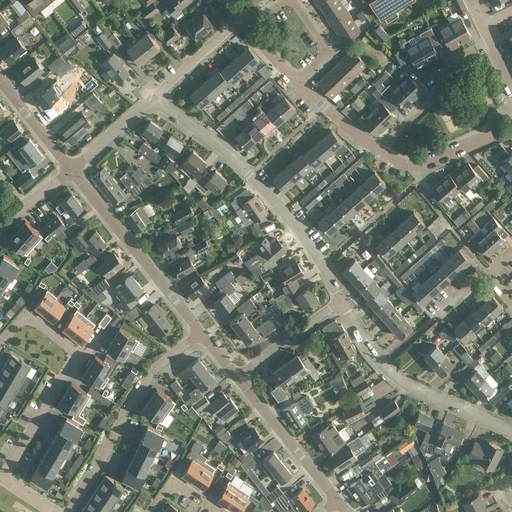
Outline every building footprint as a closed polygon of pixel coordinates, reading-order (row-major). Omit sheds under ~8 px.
[(34,17),(48,5),(43,0),(27,0),(29,2),(25,6),(34,17)] [(84,8),(77,0),(68,0),(78,12),(84,8)] [(154,0),(149,4),(140,12),(149,22),(147,20),(159,10),(158,9),(166,3),(163,0),(154,0)] [(140,11),(140,12),(149,4),(154,0),(140,0),(146,7),(140,11)] [(179,9),(189,0),(169,0),(165,4),(175,16),(178,20),(183,15),(181,12),(179,9)] [(320,0),(316,3),(323,13),(340,1),(339,0),(320,0)] [(368,0),(381,18),(384,15),(385,17),(384,17),(387,21),(398,14),(395,10),(394,11),(393,9),(406,0),(368,0)] [(452,0),(459,13),(467,9),(462,0),(452,0)] [(323,13),(330,23),(347,11),(340,1),(323,13)] [(20,23),(11,30),(30,16),(26,10),(17,18),(20,23)] [(30,16),(11,30),(11,31),(16,38),(27,29),(26,29),(35,22),(26,10),(30,16)] [(330,23),(337,33),(354,21),(347,11),(330,23)] [(144,27),(149,22),(140,12),(135,16),(144,27)] [(200,17),(197,14),(185,25),(196,39),(213,26),(203,14),(200,17)] [(459,18),(449,24),(460,43),(470,37),(459,18)] [(337,33),(343,43),(360,31),(354,21),(337,33)] [(442,35),(447,45),(450,49),(460,43),(449,24),(440,29),(436,23),(430,27),(430,28),(436,38),(442,35)] [(388,34),(378,25),(371,32),(381,42),(388,34)] [(168,46),(180,36),(172,26),(160,36),(168,46)] [(74,27),(70,30),(75,35),(79,32),(74,27)] [(423,40),(417,43),(427,61),(437,55),(430,41),(436,38),(430,28),(419,34),(423,40)] [(103,32),(113,44),(116,48),(122,44),(113,33),(112,34),(110,31),(108,33),(106,29),(103,32)] [(113,44),(103,32),(95,38),(105,50),(113,44)] [(147,33),(137,41),(149,56),(159,48),(147,33)] [(25,50),(15,37),(0,48),(0,52),(8,63),(25,50)] [(61,38),(55,43),(60,49),(66,44),(61,38)] [(366,44),(358,38),(352,45),(360,51),(366,44)] [(406,49),(416,67),(427,61),(417,43),(411,46),(408,40),(403,43),(406,49)] [(139,64),(149,56),(137,41),(127,49),(139,64)] [(67,46),(61,50),(66,56),(71,51),(67,46)] [(248,47),(239,55),(250,67),(253,71),(257,67),(254,63),(259,59),(248,47)] [(352,50),(343,58),(358,73),(367,65),(352,50)] [(412,71),(406,64),(403,61),(398,51),(391,55),(397,65),(403,71),(408,76),(412,71)] [(113,54),(100,64),(106,71),(101,75),(107,82),(114,77),(118,81),(128,73),(121,64),(124,62),(121,57),(118,60),(113,54)] [(239,55),(229,64),(240,76),(250,67),(239,55)] [(42,70),(33,58),(16,72),(25,84),(42,70)] [(55,70),(63,64),(57,58),(48,66),(53,72),(55,70)] [(343,58),(335,67),(349,82),(358,73),(343,58)] [(63,64),(55,70),(60,76),(73,66),(68,59),(66,61),(63,64)] [(231,84),(240,76),(229,64),(220,72),(229,82),(231,84)] [(377,64),(374,67),(380,73),(383,70),(377,64)] [(335,67),(326,75),(340,90),(349,82),(335,67)] [(209,79),(219,90),(229,82),(220,72),(219,70),(218,70),(209,79)] [(266,79),(272,74),(269,70),(262,75),(266,79)] [(404,79),(399,85),(413,99),(422,90),(408,76),(403,71),(399,75),(404,79)] [(326,75),(317,84),(331,99),(340,90),(326,75)] [(256,88),(263,82),(259,78),(253,84),(256,88)] [(356,83),(361,88),(366,82),(362,78),(356,83)] [(209,79),(200,87),(210,99),(219,90),(209,79)] [(269,80),(263,85),(266,89),(272,84),(269,80)] [(355,94),(361,88),(356,83),(350,89),(355,94)] [(404,108),(413,99),(399,85),(394,89),(389,84),(381,93),(388,100),(389,102),(393,97),(404,108)] [(200,87),(190,95),(201,107),(210,99),(200,87)] [(253,90),(250,87),(244,92),(247,96),(253,90)] [(381,103),(371,111),(385,126),(395,117),(383,105),(388,100),(381,93),(376,89),(372,93),(381,103)] [(257,91),(250,97),(254,100),(260,95),(257,91)] [(102,103),(93,93),(84,100),(93,111),(102,103)] [(238,104),(244,99),(241,95),(234,101),(238,104)] [(285,117),(295,109),(284,97),(275,105),(285,117)] [(357,97),(351,103),(358,111),(365,104),(357,97)] [(247,99),(241,105),(244,109),(247,112),(253,106),(247,99)] [(231,103),(225,109),(228,112),(229,112),(235,107),(231,103)] [(241,105),(232,114),(235,117),(244,109),(241,105)] [(275,105),(265,114),(263,112),(274,124),(274,123),(276,126),(285,117),(275,105)] [(61,131),(72,143),(98,121),(88,109),(61,131)] [(220,120),(225,115),(222,111),(216,117),(220,120)] [(376,135),(385,126),(371,111),(367,116),(364,113),(358,119),(366,127),(367,125),(376,135)] [(265,132),(274,124),(263,112),(254,120),(265,132)] [(226,125),(235,117),(232,114),(223,122),(226,125)] [(254,120),(245,128),(255,140),(265,132),(254,120)] [(6,136),(11,142),(23,132),(14,121),(0,132),(0,137),(1,140),(6,136)] [(152,141),(157,144),(163,137),(158,134),(161,130),(150,122),(143,132),(141,135),(147,140),(150,136),(154,139),(152,141)] [(246,149),(255,140),(245,128),(235,137),(246,149)] [(331,131),(322,139),(332,151),(337,156),(346,148),(341,143),(331,131)] [(165,139),(163,137),(157,144),(162,148),(164,146),(168,149),(166,152),(172,157),(182,143),(170,136),(169,137),(167,136),(165,139)] [(322,139),(312,147),(323,159),(332,151),(322,139)] [(30,165),(42,156),(29,140),(18,149),(30,165)] [(137,150),(148,158),(153,150),(143,143),(137,150)] [(312,147),(303,156),(311,166),(313,168),(323,159),(312,147)] [(14,148),(0,156),(0,163),(4,169),(21,158),(14,148)] [(495,158),(507,171),(511,166),(511,152),(509,155),(505,150),(495,158)] [(188,194),(195,186),(199,181),(203,176),(197,171),(205,162),(193,152),(179,168),(190,177),(186,182),(187,183),(183,187),(188,194)] [(301,154),(292,162),(302,174),(311,166),(303,156),(301,154)] [(355,157),(352,154),(346,160),(349,163),(355,157)] [(163,158),(158,165),(169,172),(176,162),(165,155),(163,158)] [(364,160),(361,157),(355,162),(358,166),(364,160)] [(302,174),(292,162),(282,171),(293,182),(302,174)] [(338,167),(336,168),(339,172),(346,166),(342,162),(338,167)] [(484,182),(489,178),(477,164),(472,169),(468,163),(460,171),(473,185),(481,178),(484,182)] [(23,176),(29,183),(41,173),(36,166),(23,176)] [(91,177),(104,194),(110,189),(112,192),(118,186),(103,167),(91,177)] [(126,186),(128,184),(132,189),(143,180),(134,170),(134,171),(131,167),(125,172),(126,173),(119,178),(126,186)] [(158,177),(162,173),(158,168),(154,173),(158,177)] [(345,177),(351,171),(348,168),(342,173),(345,177)] [(203,176),(199,181),(195,186),(204,193),(209,187),(216,192),(226,180),(215,171),(210,177),(206,173),(203,176)] [(273,179),(279,186),(283,191),(293,182),(282,171),(273,179)] [(337,174),(333,171),(327,176),(330,180),(337,174)] [(477,190),(473,185),(460,171),(452,178),(451,178),(461,189),(460,189),(464,193),(469,189),(473,193),(477,190)] [(374,172),(365,180),(376,193),(385,184),(374,172)] [(343,179),(345,177),(342,173),(333,182),(336,185),(343,179)] [(448,174),(440,182),(453,196),(458,202),(462,199),(456,193),(457,192),(460,189),(461,189),(451,178),(452,178),(448,174)] [(367,201),(376,193),(365,180),(362,177),(358,181),(360,184),(356,189),(367,201)] [(324,179),(314,188),(318,191),(327,182),(324,179)] [(126,186),(130,191),(131,189),(136,195),(147,186),(143,180),(132,189),(128,184),(126,186)] [(336,185),(333,182),(323,190),(327,193),(336,185)] [(445,203),(453,196),(440,182),(431,189),(436,194),(432,198),(444,211),(449,207),(445,203)] [(125,195),(118,186),(112,192),(110,189),(104,194),(113,204),(125,195)] [(314,188),(308,193),(311,197),(318,191),(314,188)] [(242,194),(242,193),(237,196),(233,199),(237,203),(235,204),(238,208),(239,207),(240,209),(243,206),(254,221),(267,212),(255,195),(254,195),(250,189),(242,194)] [(357,209),(367,201),(356,189),(346,197),(357,209)] [(325,195),(322,191),(314,198),(318,202),(325,195)] [(56,207),(60,213),(67,208),(72,215),(81,207),(71,194),(62,202),(56,207)] [(303,205),(308,200),(305,196),(299,201),(303,205)] [(203,210),(210,206),(203,197),(196,202),(203,210)] [(348,217),(357,209),(346,197),(337,205),(348,217)] [(220,210),(226,206),(222,199),(210,207),(218,218),(223,214),(220,210)] [(311,201),(305,207),(308,210),(314,205),(311,201)] [(494,206),(490,201),(483,207),(487,212),(494,206)] [(334,208),(328,213),(338,224),(339,226),(348,217),(337,205),(334,202),(330,205),(334,208)] [(146,225),(146,224),(145,223),(149,220),(147,218),(155,213),(149,203),(141,207),(140,206),(125,216),(135,232),(146,225)] [(177,223),(194,214),(189,205),(172,215),(177,223)] [(473,214),(478,209),(475,206),(470,211),(473,214)] [(453,220),(458,226),(471,216),(466,210),(453,220)] [(413,212),(404,221),(414,233),(424,225),(413,212)] [(329,234),(339,226),(338,224),(328,213),(318,222),(329,234)] [(57,216),(46,224),(45,225),(53,235),(65,225),(57,216)] [(70,216),(65,220),(68,225),(73,220),(70,216)] [(484,234),(496,248),(505,241),(496,231),(501,227),(493,218),(483,226),(487,230),(484,234)] [(188,219),(177,225),(183,235),(194,229),(188,219)] [(470,219),(465,223),(471,229),(476,225),(470,219)] [(34,246),(43,237),(25,221),(17,231),(34,246)] [(404,221),(394,229),(405,241),(414,233),(404,221)] [(426,227),(427,227),(434,235),(435,237),(435,236),(440,232),(432,222),(426,227)] [(488,256),(496,248),(484,234),(476,225),(471,229),(474,234),(466,241),(475,250),(479,246),(488,256)] [(258,227),(252,231),(256,236),(262,233),(258,227)] [(84,245),(91,255),(92,254),(105,243),(95,231),(90,235),(84,228),(70,240),(78,250),(84,245)] [(394,229),(385,237),(395,250),(405,241),(394,229)] [(9,240),(26,255),(34,246),(17,231),(9,240)] [(55,237),(60,242),(67,236),(62,231),(55,237)] [(170,237),(157,244),(164,256),(182,246),(177,238),(175,234),(170,237)] [(431,238),(424,244),(427,247),(437,238),(435,236),(435,237),(434,235),(431,238)] [(395,250),(385,237),(375,246),(386,258),(395,250)] [(205,239),(195,245),(199,252),(209,246),(205,239)] [(248,260),(260,274),(266,270),(262,264),(263,262),(270,257),(273,260),(285,249),(276,239),(263,250),(264,251),(259,255),(258,254),(248,260)] [(228,253),(235,252),(233,242),(226,244),(228,253)] [(417,256),(427,247),(424,244),(414,252),(417,256)] [(436,244),(427,252),(430,256),(436,250),(438,252),(441,249),(436,244)] [(377,256),(369,246),(366,249),(374,259),(377,256)] [(449,258),(460,270),(469,262),(458,249),(449,258)] [(414,252),(405,261),(408,264),(417,256),(414,252)] [(427,252),(417,260),(421,264),(430,256),(427,252)] [(113,254),(98,266),(107,277),(113,272),(116,270),(122,264),(113,254)] [(178,278),(195,269),(191,262),(196,259),(193,254),(180,261),(171,266),(178,278)] [(4,256),(0,261),(0,268),(11,276),(18,266),(4,256)] [(377,256),(374,259),(379,265),(383,262),(377,256)] [(450,278),(460,270),(449,258),(440,266),(450,278)] [(84,259),(74,267),(79,274),(90,265),(85,260),(84,259)] [(255,277),(260,274),(248,260),(243,263),(248,268),(255,277)] [(363,269),(355,260),(342,271),(351,280),(363,269)] [(417,260),(408,269),(411,272),(421,264),(417,260)] [(281,271),(279,272),(285,281),(280,284),(285,292),(281,295),(283,298),(283,297),(286,295),(299,286),(295,279),(303,274),(302,271),(304,270),(300,262),(297,264),(296,261),(287,267),(286,264),(279,268),(281,271)] [(397,274),(408,264),(405,261),(394,270),(397,274)] [(385,265),(382,268),(387,275),(391,271),(385,265)] [(440,266),(430,275),(441,287),(450,278),(440,266)] [(0,268),(0,282),(5,285),(11,276),(0,268)] [(371,278),(363,269),(351,280),(359,290),(371,278)] [(408,269),(399,276),(403,280),(411,272),(408,269)] [(230,281),(235,277),(230,271),(224,275),(215,283),(220,289),(222,288),(230,281)] [(245,271),(235,278),(240,284),(250,277),(245,271)] [(209,287),(199,274),(183,287),(193,300),(209,287)] [(142,288),(131,275),(115,287),(124,299),(118,304),(124,311),(135,302),(131,296),(134,293),(135,294),(142,288)] [(393,275),(390,278),(395,285),(399,281),(393,275)] [(441,287),(430,275),(421,283),(432,295),(441,287)] [(93,298),(109,285),(104,278),(92,288),(91,286),(84,292),(93,298)] [(380,288),(371,278),(359,290),(367,298),(365,300),(366,300),(380,288)] [(225,292),(215,300),(213,302),(222,313),(234,304),(228,296),(236,290),(230,282),(230,281),(222,288),(225,292)] [(432,295),(421,283),(411,291),(422,303),(432,295)] [(398,287),(403,294),(407,291),(402,284),(398,287)] [(294,290),(287,295),(286,295),(283,297),(283,298),(289,307),(300,300),(306,309),(319,300),(310,287),(297,295),(294,290)] [(366,300),(374,310),(386,299),(378,290),(380,288),(366,300)] [(35,306),(44,313),(55,299),(57,297),(47,290),(35,306)] [(410,294),(403,300),(407,305),(412,303),(415,300),(410,294)] [(481,304),(492,316),(502,307),(491,295),(481,304)] [(230,322),(238,332),(250,322),(245,316),(256,307),(249,298),(240,305),(237,308),(241,313),(230,322)] [(283,298),(276,302),(284,313),(290,309),(283,298)] [(55,299),(44,313),(53,320),(64,306),(55,299)] [(374,310),(382,319),(394,308),(386,299),(374,310)] [(276,304),(271,308),(276,314),(281,310),(276,304)] [(424,310),(418,304),(415,307),(420,313),(424,310)] [(492,316),(481,304),(472,313),(483,325),(492,316)] [(158,336),(171,326),(154,305),(142,315),(138,319),(144,328),(149,324),(158,336)] [(129,322),(141,313),(136,307),(123,317),(129,322)] [(382,319),(390,328),(402,317),(394,308),(382,319)] [(63,328),(72,335),(86,317),(77,309),(63,328)] [(112,317),(109,320),(115,324),(121,316),(116,312),(112,317)] [(106,313),(98,323),(104,327),(109,320),(112,317),(106,313)] [(474,333),(483,325),(472,313),(463,321),(474,333)] [(279,319),(283,325),(290,319),(286,314),(279,319)] [(250,322),(238,332),(245,342),(260,331),(265,336),(279,325),(272,316),(256,329),(250,322)] [(86,317),(72,335),(81,342),(96,324),(86,317)] [(411,327),(402,317),(390,328),(399,337),(411,327)] [(511,317),(502,327),(505,331),(511,324),(511,317)] [(336,349),(350,341),(341,325),(338,326),(335,321),(321,329),(325,335),(334,330),(337,336),(330,340),(336,349)] [(474,333),(463,321),(453,329),(464,341),(474,333)] [(452,342),(456,338),(445,327),(438,334),(443,339),(447,336),(452,342)] [(496,339),(505,331),(502,327),(493,335),(496,339)] [(139,341),(120,329),(113,339),(129,348),(129,349),(133,351),(139,341)] [(487,347),(496,339),(493,335),(483,344),(487,347)] [(113,339),(107,349),(123,359),(129,349),(129,348),(113,339)] [(356,350),(350,341),(336,349),(341,358),(356,350)] [(481,352),(487,347),(483,344),(478,349),(481,352)] [(423,356),(432,365),(444,355),(435,345),(423,356)] [(493,354),(498,360),(502,357),(496,351),(493,354)] [(473,359),(466,352),(462,355),(469,362),(473,359)] [(498,360),(493,354),(489,357),(495,363),(498,360)] [(31,367),(11,355),(5,365),(25,377),(26,375),(31,367)] [(296,379),(308,370),(313,378),(319,373),(310,361),(305,365),(297,355),(285,364),(296,379)] [(440,375),(452,364),(444,355),(432,365),(440,375)] [(111,365),(95,356),(89,366),(103,374),(105,375),(111,365)] [(466,366),(472,373),(464,380),(473,390),(485,379),(489,375),(475,358),(466,366)] [(180,373),(178,375),(182,380),(190,375),(193,379),(206,369),(198,359),(180,373)] [(296,379),(285,364),(273,373),(281,384),(270,391),(278,401),(284,398),(290,395),(285,387),(296,379)] [(20,385),(24,379),(25,377),(5,365),(0,373),(0,376),(19,388),(20,385)] [(89,366),(83,376),(103,388),(109,378),(105,375),(89,366)] [(506,376),(509,372),(504,366),(500,369),(506,376)] [(206,369),(193,379),(198,385),(188,393),(191,397),(184,402),(188,406),(191,404),(193,405),(194,404),(204,396),(203,395),(199,391),(201,389),(214,379),(206,369)] [(341,375),(328,381),(331,388),(336,386),(337,385),(341,394),(348,391),(341,375)] [(14,396),(18,389),(19,388),(0,376),(0,390),(13,398),(14,396)] [(365,379),(353,386),(358,395),(369,388),(365,379)] [(473,390),(481,399),(493,388),(485,379),(473,390)] [(177,393),(182,388),(175,380),(170,384),(177,393)] [(71,383),(65,393),(85,405),(91,395),(99,399),(102,394),(90,387),(87,392),(71,383)] [(511,388),(507,384),(497,392),(501,397),(511,388)] [(150,400),(168,413),(176,403),(157,389),(150,400)] [(12,399),(13,398),(0,390),(0,404),(6,408),(8,406),(12,399)] [(299,391),(291,395),(294,399),(301,396),(299,391)] [(65,393),(59,403),(75,413),(72,418),(83,425),(86,419),(79,414),(85,405),(65,393)] [(207,406),(205,408),(208,411),(210,410),(215,416),(219,412),(217,409),(228,400),(223,394),(208,407),(207,406)] [(194,404),(200,412),(205,408),(207,406),(211,403),(205,396),(194,404)] [(306,396),(296,402),(282,411),(293,429),(307,420),(302,413),(313,406),(306,396)] [(230,399),(228,400),(217,409),(219,412),(227,421),(233,415),(231,413),(237,408),(230,399)] [(142,410),(161,423),(168,413),(150,400),(142,410)] [(380,410),(382,412),(385,417),(386,418),(399,409),(393,401),(380,410)] [(359,403),(343,411),(348,422),(365,414),(359,403)] [(419,412),(414,424),(427,429),(422,441),(421,441),(419,446),(424,455),(424,456),(426,451),(433,433),(432,432),(435,425),(429,423),(432,418),(432,417),(419,411),(419,412)] [(378,423),(385,417),(382,412),(375,418),(378,423)] [(67,418),(60,428),(75,437),(82,427),(67,418)] [(433,433),(426,451),(431,454),(436,442),(445,446),(453,426),(443,422),(443,423),(437,420),(436,422),(435,425),(432,432),(433,433)] [(212,429),(217,436),(226,428),(221,422),(217,426),(217,425),(212,429)] [(319,445),(330,437),(335,434),(338,432),(332,423),(312,436),(319,445)] [(453,426),(445,446),(444,448),(444,447),(442,451),(440,456),(446,459),(452,445),(450,444),(451,442),(457,445),(458,443),(460,444),(463,438),(460,437),(463,430),(453,426)] [(143,437),(158,445),(163,434),(148,427),(143,437)] [(75,437),(60,428),(55,438),(70,447),(75,437)] [(244,463),(253,455),(254,455),(250,450),(263,440),(255,429),(242,440),(237,443),(244,453),(239,457),(243,463),(244,463)] [(330,437),(319,445),(325,455),(341,444),(349,438),(343,429),(339,431),(338,432),(335,434),(330,437)] [(407,431),(401,435),(405,441),(412,437),(407,431)] [(348,447),(329,459),(336,471),(356,459),(356,458),(357,458),(355,455),(366,448),(360,438),(358,436),(353,439),(347,444),(349,446),(348,447)] [(138,448),(153,455),(158,445),(143,437),(138,448)] [(420,449),(413,437),(406,441),(412,454),(413,456),(420,451),(419,450),(420,449)] [(70,447),(55,438),(49,448),(64,457),(70,447)] [(220,441),(216,448),(224,451),(227,444),(220,441)] [(478,463),(493,470),(503,450),(488,443),(485,448),(475,443),(468,456),(479,461),(478,463)] [(64,457),(49,448),(43,458),(58,467),(64,457)] [(133,458),(148,466),(153,455),(138,448),(133,458)] [(263,460),(259,463),(260,464),(264,469),(263,469),(267,474),(282,463),(273,452),(263,460)] [(420,453),(413,458),(418,466),(425,462),(420,453)] [(205,461),(195,454),(182,473),(192,480),(205,461)] [(253,455),(244,463),(249,469),(258,461),(253,455)] [(354,496),(365,488),(369,485),(377,479),(384,475),(382,473),(392,466),(384,455),(376,461),(375,462),(367,467),(366,467),(370,472),(348,487),(350,490),(348,491),(352,496),(354,495),(354,496)] [(358,463),(362,468),(374,461),(370,455),(358,463)] [(437,457),(427,463),(431,470),(440,463),(437,457)] [(58,467),(43,458),(37,468),(52,477),(58,467)] [(128,469),(143,476),(148,466),(133,458),(128,469)] [(235,458),(232,462),(238,466),(241,462),(235,458)] [(203,487),(215,468),(205,461),(192,480),(203,487)] [(290,473),(282,463),(267,474),(271,479),(276,476),(280,481),(290,473)] [(442,467),(440,463),(431,470),(432,473),(432,474),(435,480),(446,472),(442,467)] [(52,477),(37,468),(31,478),(46,487),(52,477)] [(143,476),(128,469),(122,479),(138,487),(143,476)] [(426,472),(424,480),(431,482),(433,477),(430,476),(431,473),(426,472)] [(99,486),(118,499),(119,498),(125,489),(106,476),(99,486)] [(365,488),(354,496),(360,505),(378,492),(383,488),(377,479),(369,485),(365,488)] [(397,491),(402,497),(396,501),(398,505),(420,488),(413,479),(404,485),(399,489),(397,491)] [(227,505),(240,487),(229,480),(217,498),(227,505)] [(92,496),(112,509),(112,508),(117,502),(118,499),(99,486),(92,496)] [(269,494),(274,500),(281,494),(283,493),(278,486),(269,494)] [(250,494),(240,487),(227,505),(237,511),(238,511),(248,497),(250,494)] [(281,494),(274,500),(282,511),(285,511),(289,509),(283,502),(285,500),(287,502),(294,511),(295,511),(299,511),(301,511),(302,511),(314,503),(303,489),(292,498),(286,491),(281,495),(281,494)] [(257,503),(259,500),(250,494),(248,497),(257,503)] [(264,494),(258,501),(266,511),(273,506),(271,503),(264,494)] [(85,506),(93,511),(109,511),(110,511),(112,509),(92,496),(85,506)] [(479,511),(485,509),(478,496),(462,504),(466,511),(479,511)] [(444,505),(445,506),(447,511),(458,508),(456,500),(444,505)] [(443,511),(441,502),(432,504),(434,511),(443,511)]
